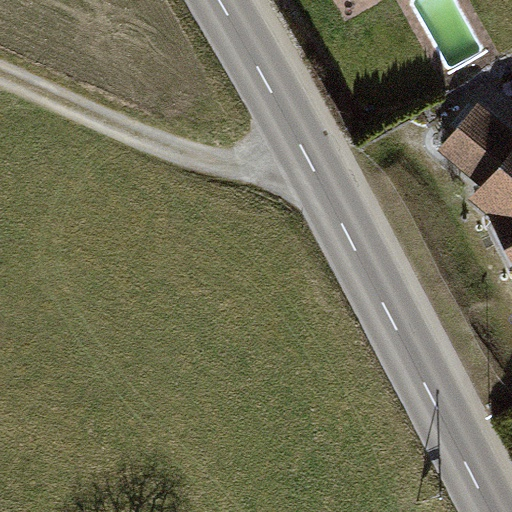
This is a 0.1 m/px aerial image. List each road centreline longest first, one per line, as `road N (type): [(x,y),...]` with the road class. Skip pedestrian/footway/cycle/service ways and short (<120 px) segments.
road 1 (tertiary): [(494,511),(221,0)]
road 2 (track): [(304,149),(252,171),(177,154),(0,71)]
